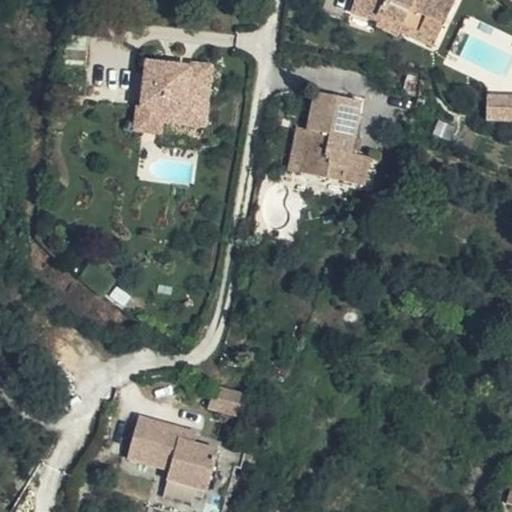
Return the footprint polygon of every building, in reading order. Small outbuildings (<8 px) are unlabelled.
[(444,29),(453,11),(458,0),(357,0),(352,18),(381,25),(384,20),(402,30),(400,34),(429,49),(434,51),(444,29)] [(59,72),(84,74),(86,44),(62,41),(59,72)] [(145,70),(139,114),(158,117),(157,127),(203,133),(210,72),(188,69),(188,75),(181,74),(181,81),(166,79),(166,72),(145,70)] [(181,74),(166,72),(166,79),(181,81),(181,74)] [(312,140),(322,92),(313,91),(305,127),(297,125),(292,150),(301,152),(298,172),(325,177),(327,164),(344,167),(342,181),(363,184),(368,156),(348,152),(349,147),(312,140)] [(358,98),(322,92),(312,140),(349,147),(358,98)] [(511,95),(491,95),(490,118),(511,118),(511,95)] [(158,117),(139,114),(135,113),(132,135),(155,138),(157,127),(158,117)] [(301,152),(292,150),(288,170),(298,172),(301,152)] [(243,398),(208,389),(203,410),(238,419),(243,398)] [(175,443),(178,433),(136,419),(123,461),(166,475),(162,484),(203,497),(215,456),(191,448),(175,443)] [(194,439),(181,434),(178,433),(175,443),(191,448),(194,439)] [(511,479),(503,502),(511,505),(511,504),(511,479)]
